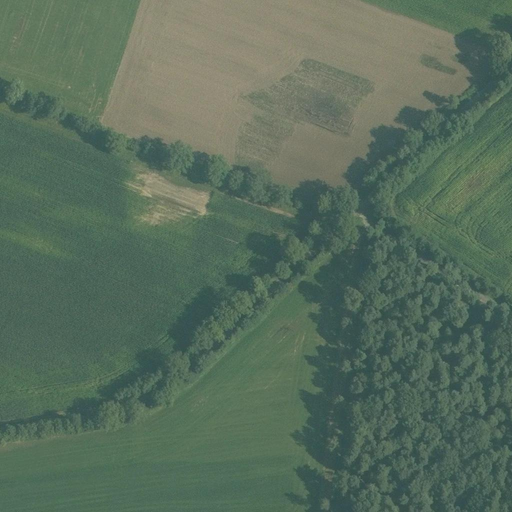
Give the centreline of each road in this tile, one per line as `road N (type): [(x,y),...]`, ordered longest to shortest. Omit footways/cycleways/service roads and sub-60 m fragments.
road 1 (unclassified): [(0,430),(140,409),(353,211)]
road 2 (unclassified): [(353,211),(511,65)]
road 3 (unclassified): [(511,312),(353,211)]
